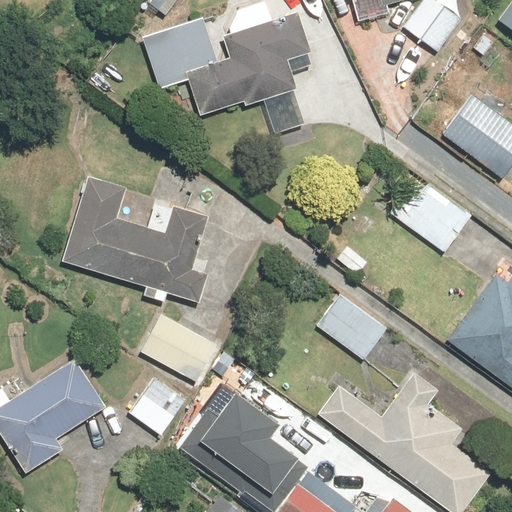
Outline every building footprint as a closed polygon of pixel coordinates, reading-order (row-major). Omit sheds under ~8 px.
[(147,0),(146,3),(164,18),(178,0),(147,0)] [(351,0),(357,17),(410,0),(351,0)] [(458,18),(429,0),(423,0),(403,32),(437,53),(458,18)] [(511,0),(498,20),(511,30),(511,0)] [(189,81),(200,116),(243,103),(244,108),(296,93),(290,75),(312,68),(307,53),(311,52),(300,15),(280,21),(283,28),(274,31),(271,22),(222,38),(228,59),(214,63),(201,20),(141,38),(158,91),(189,81)] [(511,124),(471,93),(440,133),(500,178),(511,161),(511,124)] [(85,178),(60,264),(144,287),(141,296),(165,303),(167,295),(197,304),(206,272),(187,267),(195,239),(200,241),(207,218),(173,208),(165,234),(116,220),(125,190),(85,178)] [(411,180),(388,212),(443,252),(471,213),(428,183),(423,189),(411,180)] [(374,261),(351,245),(336,266),(358,283),(374,261)] [(511,265),(504,260),(446,340),(511,387),(511,265)] [(338,292),(314,326),(362,360),(386,327),(338,292)] [(159,315),(139,351),(193,383),(214,347),(159,315)] [(0,434),(25,472),(61,447),(56,439),(106,405),(75,359),(12,402),(1,386),(0,386),(0,434)] [(337,386),(317,414),(448,511),(460,511),(492,471),(461,448),(469,437),(425,404),(436,389),(413,371),(378,417),(337,386)] [(189,396),(158,373),(129,412),(160,435),(189,396)] [(175,447),(270,511),(306,458),(268,432),(277,418),(221,380),(175,447)] [(338,511),(294,480),(271,511),(412,511),(390,496),(378,511),(338,511)] [(241,511),(218,495),(206,511),(241,511)]
